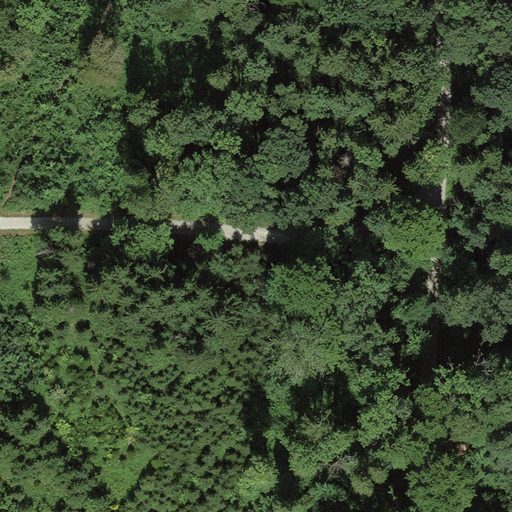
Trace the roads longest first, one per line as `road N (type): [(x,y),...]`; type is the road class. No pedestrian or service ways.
road 1 (track): [(422,511),(440,189),(440,0)]
road 2 (track): [(440,189),(406,214),(351,235),(0,225)]
